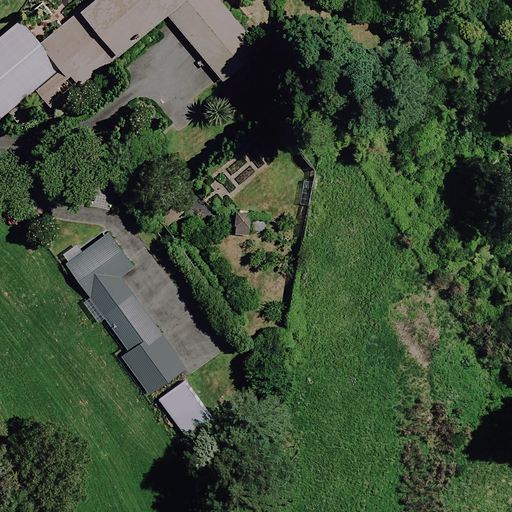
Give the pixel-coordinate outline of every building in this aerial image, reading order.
[(263,47),(223,0),(88,0),(39,42),(63,70),(11,113),(28,132),(167,15),(222,82),(263,47)] [(38,44),(21,23),(0,40),(0,118),(0,119),(59,70),(38,44)] [(251,215),(235,214),(234,235),(250,235),(251,215)] [(134,267),(109,232),(65,264),(90,297),(83,302),(99,324),(105,320),(128,351),(121,357),(149,396),(187,368),(120,277),(134,267)] [(221,432),(184,382),(159,400),(196,451),(221,432)]
